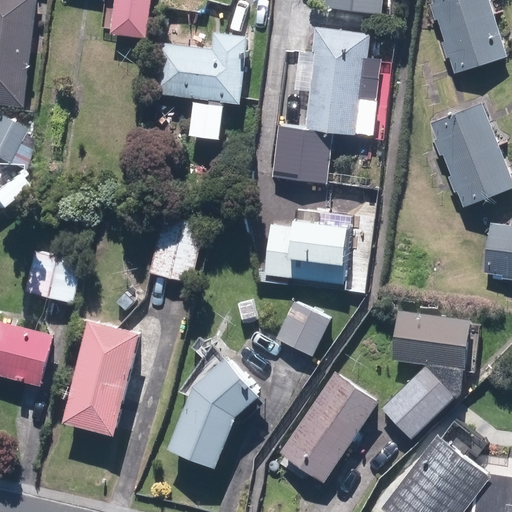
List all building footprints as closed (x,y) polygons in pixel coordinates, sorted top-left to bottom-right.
[(0,0),(0,105),(26,108),(35,0),(0,0)] [(112,0),(109,37),(148,40),(151,0),(112,0)] [(382,0),(324,0),(323,10),(381,17),(382,0)] [(506,59),(487,0),(430,0),(432,4),(429,5),(434,21),(437,20),(444,43),(441,44),(446,60),(449,59),(455,76),(506,59)] [(369,36),(315,29),(312,53),(299,51),(294,91),(309,93),(304,131),(332,135),(355,138),(360,100),(376,102),(381,61),(366,59),(369,36)] [(159,44),(152,94),(240,106),(250,40),(213,35),(211,52),(159,44)] [(222,109),(193,105),(190,136),(218,139),(222,109)] [(511,190),(511,181),(481,105),(431,124),(437,139),(434,140),(440,156),(443,155),(452,177),(449,178),(455,193),(458,192),(465,209),(511,190)] [(26,132),(0,118),(0,166),(6,169),(26,132)] [(278,128),(271,178),(326,185),(332,135),(304,131),(278,128)] [(161,222),(149,273),(191,282),(203,232),(161,222)] [(345,233),(346,230),(293,223),(292,227),(271,224),(264,276),(345,287),(352,234),(345,233)] [(509,227),(489,224),(482,274),(501,276),(500,279),(511,280),(511,223),(510,223),(509,227)] [(85,264),(38,249),(25,290),(72,304),(85,264)] [(330,320),(294,302),(276,339),(312,357),(330,320)] [(398,313),(391,361),(464,371),(471,323),(398,313)] [(140,335),(88,322),(62,424),(114,437),(140,335)] [(53,340),(0,326),(0,377),(40,388),(53,340)] [(214,471),(237,415),(257,400),(224,360),(193,386),(166,451),(214,471)] [(425,368),(381,410),(410,440),(454,398),(425,368)] [(378,403),(335,373),(280,453),(323,483),(378,403)] [(511,511),(511,478),(489,475),(437,436),(380,510),(383,511),(511,511)] [(280,465),(268,481),(300,505),(312,489),(280,465)]
